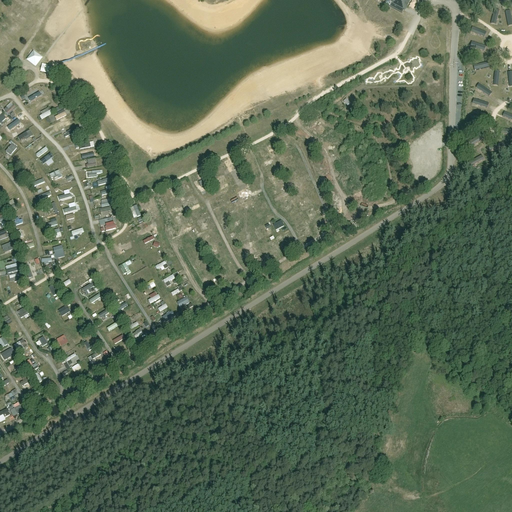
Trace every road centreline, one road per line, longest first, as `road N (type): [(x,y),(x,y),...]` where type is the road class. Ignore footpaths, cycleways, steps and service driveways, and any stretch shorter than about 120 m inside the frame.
road 1 (residential): [(0,459),(448,181),(459,7),(445,0)]
road 2 (track): [(37,511),(160,418),(221,411),(286,448),(340,447),(425,322)]
road 3 (track): [(204,413),(447,239)]
